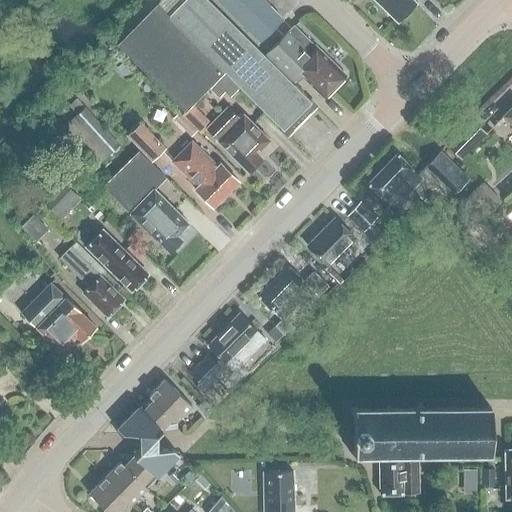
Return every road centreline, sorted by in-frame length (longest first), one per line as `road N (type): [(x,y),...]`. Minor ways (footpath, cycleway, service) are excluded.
road 1 (residential): [(26,495),(408,92)]
road 2 (residential): [(408,92),(317,0)]
road 3 (residential): [(408,92),(498,0)]
